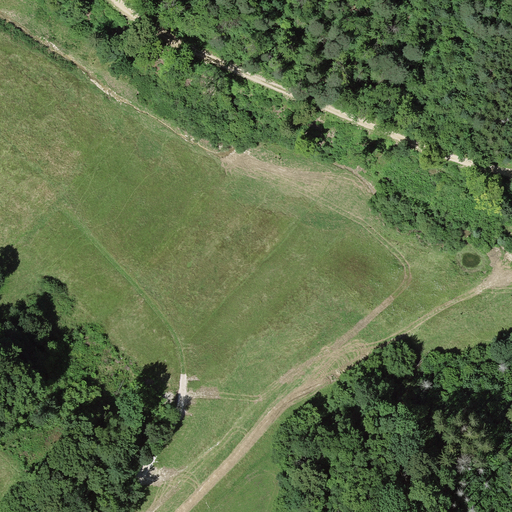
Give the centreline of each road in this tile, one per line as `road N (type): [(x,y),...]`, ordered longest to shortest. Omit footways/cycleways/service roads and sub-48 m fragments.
road 1 (track): [(122,511),(180,397),(184,367),(170,328),(64,197),(0,143)]
road 2 (track): [(112,0),(202,54),(440,153),(511,174)]
